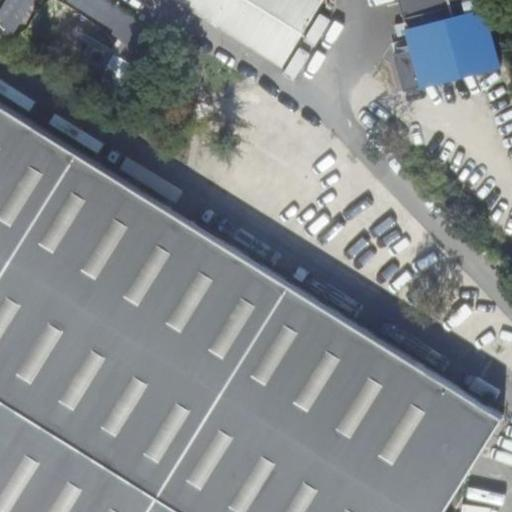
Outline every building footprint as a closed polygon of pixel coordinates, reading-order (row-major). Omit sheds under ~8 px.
[(8,0),(0,14),(0,26),(13,34),(34,0),(8,0)] [(138,48),(151,28),(106,0),(72,0),(116,28),(114,32),(122,37),(121,39),(138,48)] [(182,0),(283,62),(321,0),(182,0)] [(101,71),(94,84),(134,108),(141,95),(101,71)] [(0,511),(443,511),(504,414),(0,99),(0,511)]
